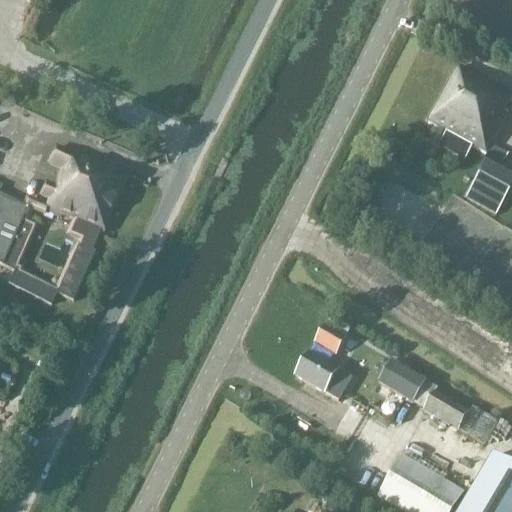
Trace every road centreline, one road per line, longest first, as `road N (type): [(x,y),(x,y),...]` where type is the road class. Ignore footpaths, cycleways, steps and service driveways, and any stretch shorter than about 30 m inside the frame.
road 1 (unclassified): [(14,511),(272,0)]
road 2 (tertiary): [(141,511),(397,0)]
road 3 (track): [(511,380),(282,227)]
